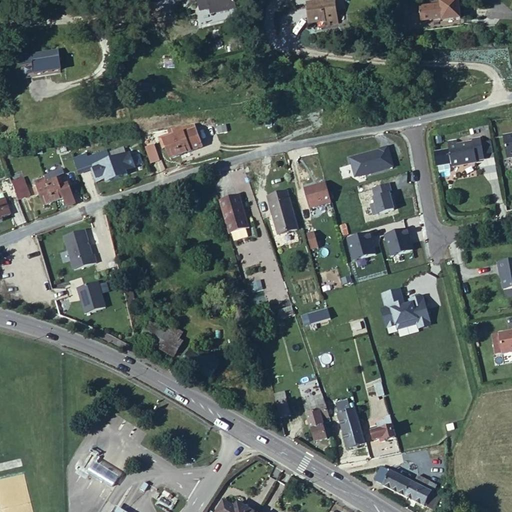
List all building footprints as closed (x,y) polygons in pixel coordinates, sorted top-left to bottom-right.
[(202,0),(198,1),(201,12),(210,11),(210,16),(236,11),(233,0),(202,0)] [(314,2),(306,2),(309,24),(324,22),(325,25),(337,23),(333,0),(331,0),(315,3),(314,2)] [(439,23),(460,19),(457,0),(439,3),(439,7),(419,9),(421,23),(439,21),(439,23)] [(57,53),(19,59),(21,70),(33,68),(34,77),(60,73),(57,53)] [(171,136),(179,155),(189,151),(185,140),(187,139),(185,131),(175,134),(171,136)] [(511,133),(499,136),(503,159),(511,157),(511,133)] [(169,158),(179,155),(171,136),(167,137),(158,141),(161,149),(164,148),(169,158)] [(451,139),(442,141),(446,165),(471,162),(471,160),(479,158),(476,138),(467,140),(467,141),(452,144),(451,139)] [(154,143),(145,145),(148,163),(158,161),(154,143)] [(394,166),(388,145),(349,156),(355,178),(394,166)] [(106,182),(115,179),(108,160),(104,150),(85,157),(84,153),(70,158),(76,174),(90,169),(96,182),(104,179),(106,182)] [(108,160),(115,179),(125,175),(124,172),(133,168),(132,167),(129,158),(127,153),(108,160)] [(136,155),(129,158),(132,167),(139,165),(136,155)] [(48,181),(57,178),(56,176),(62,174),(60,169),(42,176),(43,177),(44,180),(47,179),(48,181)] [(42,206),(52,202),(44,180),(43,177),(32,181),(34,187),(32,187),(35,196),(38,195),(42,206)] [(22,178),(10,182),(16,200),(29,196),(22,178)] [(65,207),(73,204),(67,185),(61,187),(58,178),(57,178),(48,181),(47,179),(44,180),(52,202),(61,199),(65,207)] [(307,209),(329,203),(324,183),(301,189),(307,209)] [(393,190),(391,183),(372,188),(374,197),(371,198),(372,203),(369,204),(372,216),(395,211),(390,191),(393,190)] [(286,192),(266,197),(276,236),(295,231),(286,192)] [(236,195),(217,201),(227,235),(247,228),(236,195)] [(3,200),(0,200),(0,221),(0,218),(8,215),(3,200)] [(83,231),(63,236),(73,270),(95,264),(93,255),(91,256),(83,231)] [(405,239),(403,231),(381,237),(387,258),(409,252),(406,245),(405,245),(404,239),(405,239)] [(305,235),(310,250),(316,248),(312,234),(305,235)] [(368,243),(366,234),(343,241),(349,262),(371,256),(369,249),(368,249),(367,243),(368,243)] [(511,260),(494,264),(495,272),(496,271),(500,290),(511,288),(511,260)] [(127,267),(119,269),(130,316),(139,314),(127,267)] [(255,286),(260,284),(259,278),(247,282),(250,292),(256,290),(255,286)] [(97,283),(76,289),(83,314),(104,308),(97,283)] [(402,288),(381,294),(384,307),(379,308),(385,329),(394,326),(396,331),(416,325),(417,330),(431,326),(423,296),(405,300),(402,288)] [(280,318),(294,314),(291,306),(278,311),(280,318)] [(324,306),(307,312),(309,320),(326,315),(324,306)] [(182,342),(178,339),(164,332),(149,322),(143,332),(140,338),(172,357),(182,342)] [(164,332),(178,339),(181,333),(168,325),(164,332)] [(511,331),(496,334),(499,355),(511,352),(511,331)] [(187,352),(215,369),(219,360),(192,345),(187,352)] [(209,378),(215,369),(187,352),(182,362),(209,378)] [(273,399),(289,395),(288,390),(271,395),(273,399)] [(318,411),(326,409),(322,394),(301,400),(305,413),(318,409),(318,411)] [(273,399),(278,418),(294,413),(289,395),(273,399)] [(326,439),(318,411),(318,409),(305,413),(313,442),(326,439)] [(353,410),(337,414),(347,448),(363,444),(353,410)] [(377,431),(391,427),(390,421),(387,422),(385,421),(375,423),(377,431)] [(394,438),(391,427),(377,431),(370,433),(372,441),(383,439),(383,441),(394,438)] [(117,477),(93,463),(87,475),(111,488),(117,477)] [(389,472),(380,467),(373,480),(382,484),(389,472)] [(382,485),(403,496),(411,483),(389,472),(382,484),(382,485)] [(411,483),(431,493),(433,490),(435,487),(436,485),(415,475),(411,483)] [(411,483),(403,496),(423,507),(424,505),(431,493),(411,483)] [(431,493),(424,505),(433,510),(440,497),(433,494),(431,493)] [(250,511),(237,504),(234,509),(223,503),(216,511),(250,511)]
